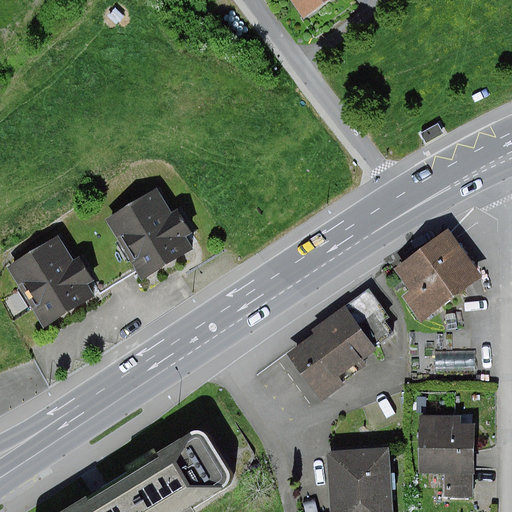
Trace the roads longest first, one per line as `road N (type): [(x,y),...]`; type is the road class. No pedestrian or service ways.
road 1 (primary): [(402,215),(23,455)]
road 2 (residential): [(402,215),(240,0)]
road 3 (residential): [(511,284),(506,511)]
